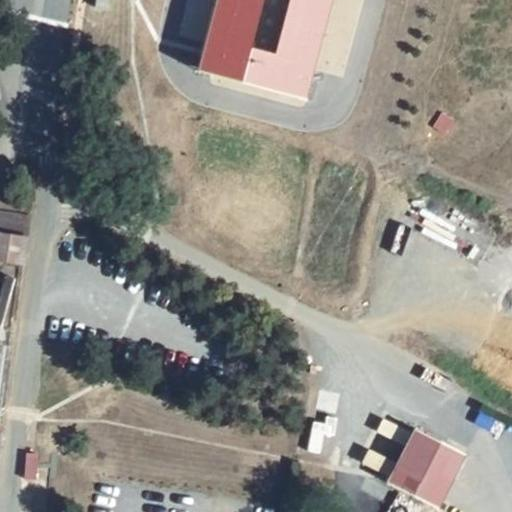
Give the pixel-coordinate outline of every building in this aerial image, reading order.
[(214,0),(199,72),(308,96),(329,0),(214,0)] [(359,15),(361,0),(330,0),(328,9),(359,15)] [(30,227),(0,222),(0,249),(27,253),(30,227)] [(14,267),(0,263),(0,312),(3,313),(14,267)] [(440,511),(467,462),(420,438),(389,493),(425,511),(440,511)]
